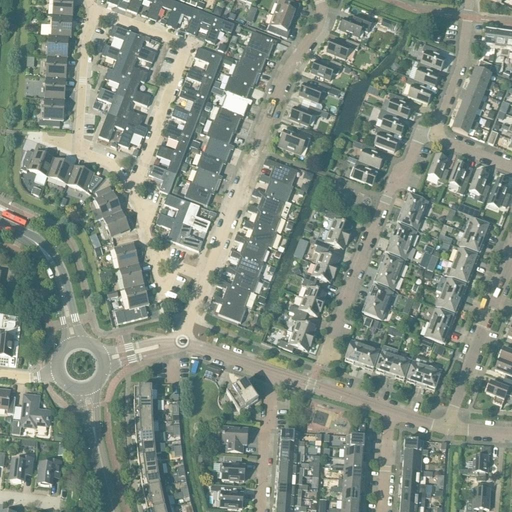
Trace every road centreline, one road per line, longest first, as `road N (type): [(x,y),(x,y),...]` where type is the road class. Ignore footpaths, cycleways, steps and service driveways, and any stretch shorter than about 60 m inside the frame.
road 1 (residential): [(319,0),(319,24),(284,69),(205,278)]
road 2 (residential): [(325,354),(398,174),(423,133),(437,133)]
road 3 (residential): [(135,182),(188,45),(86,6)]
road 4 (residential): [(449,429),(511,254)]
road 5 (tertiary): [(74,343),(45,253),(0,226)]
road 6 (residential): [(79,150),(86,6)]
road 7 (residential): [(259,511),(271,372)]
road 8 (residential): [(437,133),(461,66),(470,0)]
road 9 (residential): [(205,278),(152,257),(135,182)]
road 10 (residential): [(271,372),(391,413)]
road 11 (tertiary): [(86,389),(114,511)]
